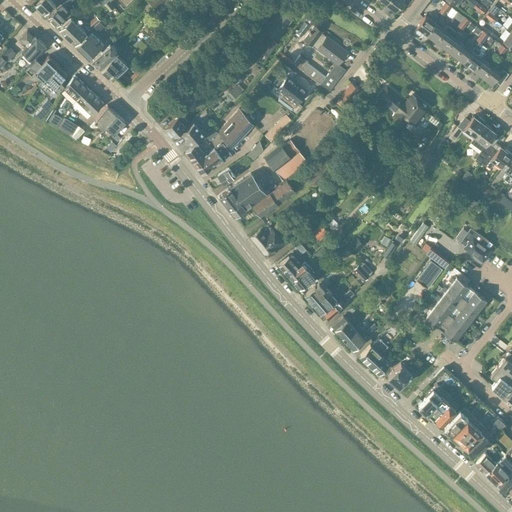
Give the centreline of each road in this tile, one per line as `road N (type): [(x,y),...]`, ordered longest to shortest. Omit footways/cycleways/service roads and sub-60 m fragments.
road 1 (tertiary): [(509,511),(310,325),(124,104)]
road 2 (tertiary): [(124,104),(12,0)]
road 3 (unclassified): [(124,104),(235,0)]
road 4 (residential): [(491,105),(395,32)]
